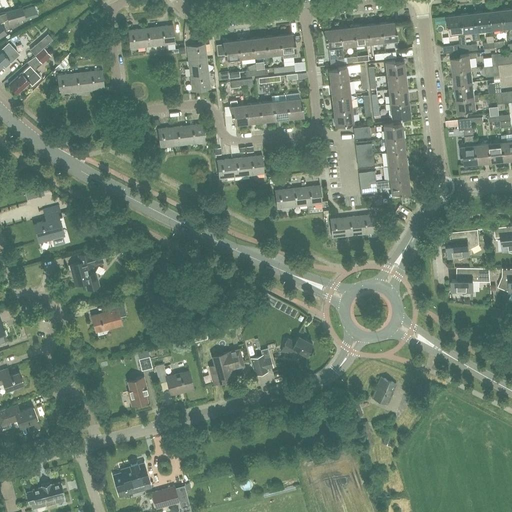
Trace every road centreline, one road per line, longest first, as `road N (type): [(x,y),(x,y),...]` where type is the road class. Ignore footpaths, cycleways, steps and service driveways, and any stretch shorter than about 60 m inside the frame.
road 1 (residential): [(304,9),(314,125),(301,135),(235,142),(211,107),(124,107),(109,21),(128,0)]
road 2 (secondary): [(348,301),(102,185),(0,111)]
road 3 (unclassified): [(97,442),(317,384),(359,335)]
road 4 (residential): [(97,442),(85,407),(61,392),(47,355),(55,304),(13,286),(0,249)]
road 5 (residential): [(443,190),(420,0)]
road 6 (secondary): [(511,391),(393,325)]
road 7 (residential): [(304,9),(210,20),(175,0)]
